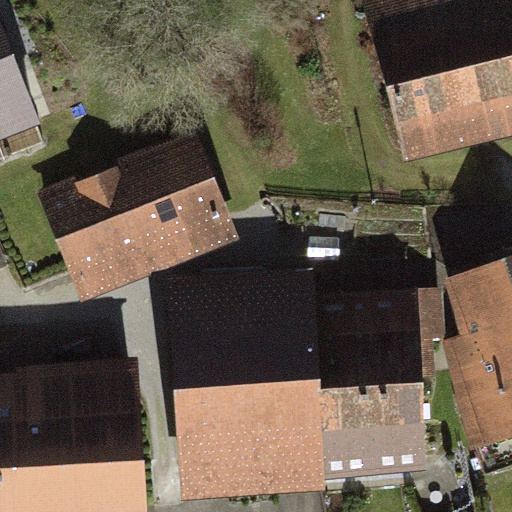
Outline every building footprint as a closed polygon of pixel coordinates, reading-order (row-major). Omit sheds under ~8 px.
[(368,0),(406,142),(511,120),(511,0),(494,0),(433,17),(428,0),(368,0)] [(0,31),(0,144),(41,127),(0,31)] [(47,192),(84,294),(233,240),(195,138),(47,192)] [(469,348),(456,352),(472,435),(487,473),(511,463),(511,260),(465,278),(471,297),(463,301),(466,339),(469,348)] [(167,286),(178,496),(324,488),(323,464),(437,458),(428,295),(321,300),(320,278),(167,286)] [(148,511),(140,366),(18,373),(19,386),(0,387),(0,511),(148,511)]
